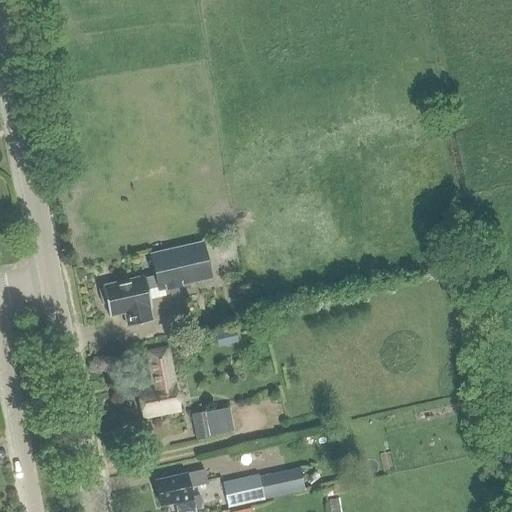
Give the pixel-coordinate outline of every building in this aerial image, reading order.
[(144,278),(144,277),(101,287),(102,289),(98,290),(102,305),(105,304),(108,317),(124,313),(127,328),(151,322),(148,308),(151,307),(147,290),(157,288),(158,290),(166,289),(166,290),(181,286),(180,285),(210,278),(202,243),(150,255),(155,276),(144,278)] [(235,331),(215,336),(218,348),(238,344),(235,331)] [(138,393),(143,417),(178,411),(166,351),(147,354),(153,390),(138,393)] [(204,412),(191,415),(196,440),(222,435),(234,433),(231,421),(220,423),(207,426),(204,412)] [(186,474),(154,481),(160,506),(174,503),(175,511),(194,511),(202,509),(200,496),(191,498),(189,487),(192,486),(205,484),(205,483),(203,472),(186,475),(186,474)] [(257,475),(222,483),(228,507),(263,499),(263,498),(297,491),(294,477),(259,485),(257,475)] [(288,511),(285,499),(272,502),(273,511),(288,511)]
